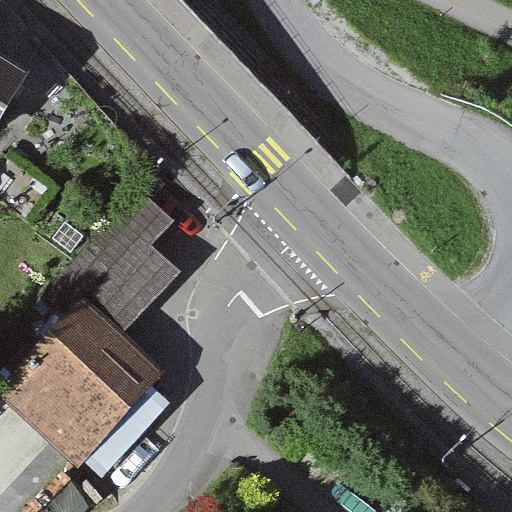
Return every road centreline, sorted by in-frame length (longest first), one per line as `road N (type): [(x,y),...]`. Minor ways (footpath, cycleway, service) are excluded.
road 1 (residential): [(306,220),(218,318),(210,422),(174,487),(142,511)]
road 2 (secondary): [(306,220),(99,0)]
road 3 (residential): [(511,166),(358,93),(307,51),(274,0)]
road 4 (secondary): [(454,365),(306,220)]
